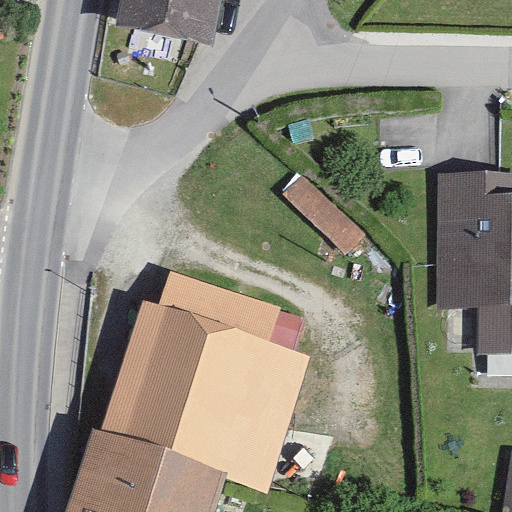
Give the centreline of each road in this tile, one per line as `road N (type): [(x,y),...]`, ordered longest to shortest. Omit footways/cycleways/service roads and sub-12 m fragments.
road 1 (residential): [(229,73),(511,67)]
road 2 (residential): [(35,205),(72,205),(109,192),(229,73)]
road 3 (secondary): [(26,275),(16,409),(21,511)]
road 4 (secondary): [(66,0),(35,205)]
